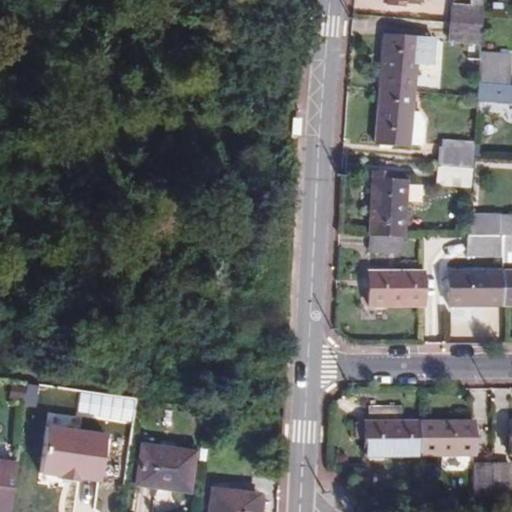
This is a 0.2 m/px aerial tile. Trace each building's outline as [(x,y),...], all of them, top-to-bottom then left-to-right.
[(446,4),(445,23),(477,25),(478,11),(478,6),(446,4)] [(477,25),(445,23),(444,38),(477,40),(477,25)] [(382,34),(380,86),(412,88),(414,35),(382,34)] [(478,82),(502,84),(505,55),(481,53),(478,82)] [(511,85),(502,84),(478,82),(477,99),(502,102),(511,102),(511,85)] [(412,88),(380,86),(378,136),(410,138),(412,88)] [(500,120),(511,119),(511,104),(500,105),(500,120)] [(440,143),(439,164),(473,165),(474,145),(440,143)] [(473,165),(439,164),(438,186),(472,188),(473,165)] [(368,177),(367,229),(401,230),(403,178),(368,177)] [(511,232),(511,220),(502,220),(502,232),(511,232)] [(401,230),(367,229),(367,247),(401,248),(401,230)] [(473,248),(498,249),(498,235),(474,235),(473,248)] [(511,266),(500,267),(500,305),(511,305),(511,266)] [(443,305),(500,305),(500,267),(443,267),(443,305)] [(365,303),(423,304),(424,273),(366,271),(365,303)] [(30,387),(18,385),(15,412),(27,414),(30,387)] [(364,446),(417,446),(416,418),(403,418),(403,403),(368,403),(368,421),(364,422),(364,446)] [(416,418),(417,446),(466,446),(466,418),(416,418)] [(190,493),(196,455),(145,447),(140,486),(190,493)] [(491,491),(504,491),(503,461),(490,462),(491,491)] [(475,492),(491,491),(490,462),(474,462),(475,492)] [(8,465),(0,464),(0,511),(2,511),(8,465)] [(62,511),(68,472),(8,465),(2,511),(17,511),(18,510),(32,511),(62,511)] [(351,486),(366,486),(365,467),(350,467),(351,486)] [(77,511),(82,474),(68,472),(62,511),(77,511)] [(256,511),(258,499),(212,494),(209,511),(256,511)]
